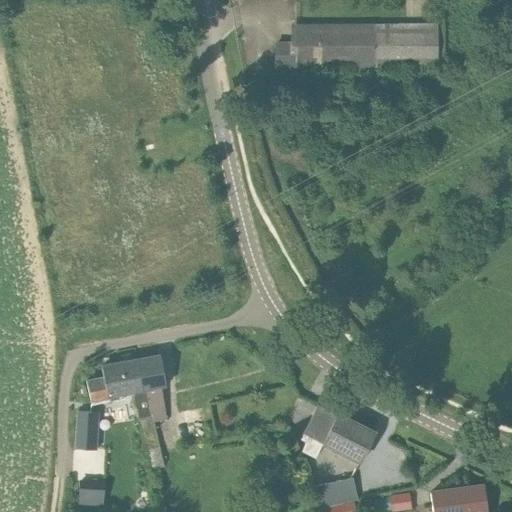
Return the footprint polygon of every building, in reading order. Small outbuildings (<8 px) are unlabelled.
[(438,68),(438,25),(295,26),(295,45),(276,44),(276,67),(438,68)] [(445,46),(454,46),(454,31),(445,31),(445,46)] [(381,110),(381,89),(366,89),(367,85),(352,85),(321,86),(322,113),(354,113),(354,111),(368,110),(381,110)] [(156,436),(154,422),(167,420),(162,389),(166,388),(160,356),(139,360),(146,398),(134,400),(148,466),(163,463),(161,455),(160,455),(158,448),(159,448),(159,445),(164,444),(162,435),(156,436)] [(146,398),(139,360),(101,367),(103,378),(86,381),(89,401),(124,397),(123,395),(133,394),(134,400),(146,398)] [(360,464),(374,433),(319,406),(301,441),(306,443),(302,452),(315,459),(322,444),(360,464)] [(93,414),(77,413),(77,450),(101,451),(101,428),(93,428),(93,414)] [(356,509),(355,501),(358,501),(352,478),(312,487),(317,510),(330,507),(330,511),(359,511),(359,509),(356,509)] [(433,511),(488,511),(483,485),(430,496),(433,511)] [(392,493),(394,510),(414,507),(412,490),(392,493)] [(378,495),(378,509),(392,509),(392,496),(378,495)]
